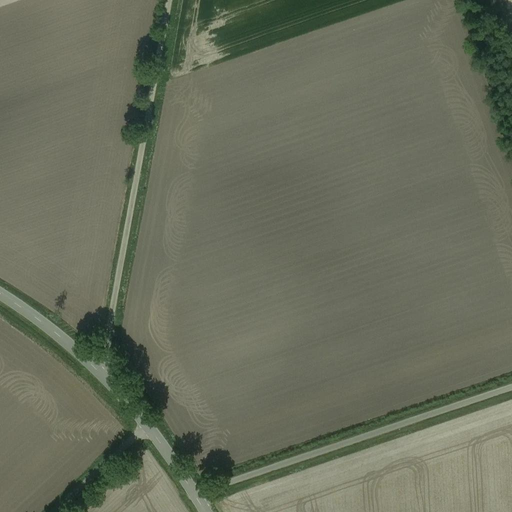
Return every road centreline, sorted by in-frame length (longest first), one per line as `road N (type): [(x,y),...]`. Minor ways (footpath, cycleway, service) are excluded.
road 1 (unclassified): [(101,373),(169,0)]
road 2 (unclassified): [(194,494),(511,387)]
road 3 (tertiary): [(0,294),(101,373)]
road 4 (unclassified): [(148,426),(55,511)]
